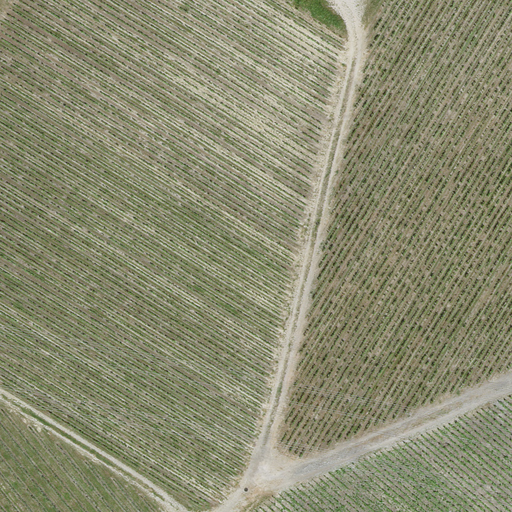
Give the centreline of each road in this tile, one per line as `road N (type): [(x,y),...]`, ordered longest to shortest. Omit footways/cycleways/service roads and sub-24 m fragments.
road 1 (track): [(342,0),(353,11),(359,48),(283,380),(245,500)]
road 2 (track): [(511,386),(245,500)]
road 3 (track): [(180,511),(0,394)]
